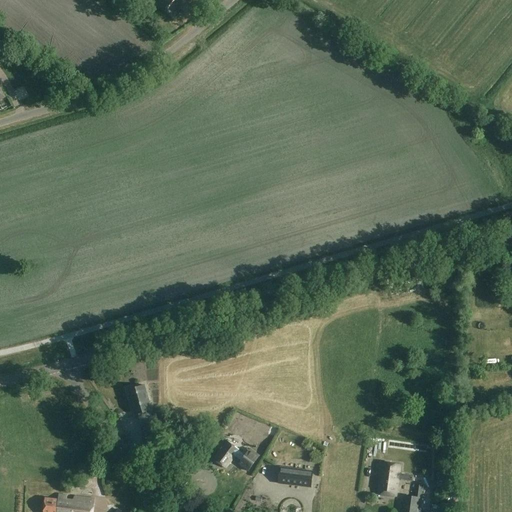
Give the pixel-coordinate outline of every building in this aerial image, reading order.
[(187,4),(189,0),(160,0),(157,5),(172,17),(184,2),(187,4)] [(160,23),(152,31),(164,44),(173,36),(160,23)] [(141,422),(152,419),(150,411),(152,410),(145,385),(128,390),(135,415),(138,414),(141,422)] [(140,426),(142,442),(155,441),(153,424),(140,426)] [(166,456),(167,441),(160,440),(159,455),(166,456)] [(245,454),(239,450),(227,441),(214,459),(225,468),(234,456),(241,461),(238,464),(248,472),(257,459),(247,452),(245,454)] [(388,455),(387,441),(374,442),(374,456),(388,455)] [(181,448),(175,456),(180,460),(186,452),(181,448)] [(396,497),(398,479),(402,480),(402,479),(403,479),(403,480),(412,482),(413,475),(399,473),(400,465),(382,462),(378,494),(396,497)] [(313,471),(281,467),(279,483),(311,487),(313,471)] [(402,511),(416,511),(418,507),(420,508),(422,486),(415,485),(414,496),(405,495),(402,511)] [(93,511),(95,499),(58,495),(58,500),(45,499),(43,511),(93,511)]
